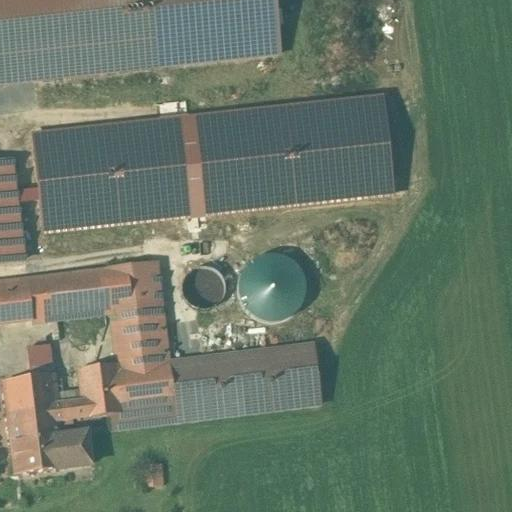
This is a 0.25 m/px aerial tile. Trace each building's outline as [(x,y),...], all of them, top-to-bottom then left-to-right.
[(271,0),(0,0),(0,87),(278,57),(271,0)] [(7,162),(0,163),(0,263),(22,261),(7,162)] [(117,323),(162,318),(156,263),(109,269),(115,311),(117,323)] [(0,323),(115,311),(109,269),(0,282),(0,323)] [(221,298),(222,290),(221,282),(216,275),(209,271),(200,269),(192,271),(185,276),(181,283),(179,291),(181,299),(186,306),(193,310),(201,312),(210,310),(216,305),(221,298)] [(172,402),(167,363),(162,318),(117,323),(109,325),(113,365),(115,366),(120,411),(172,402)] [(172,402),(120,411),(121,415),(110,416),(111,432),(318,406),(310,346),(167,363),(172,402)] [(115,366),(113,365),(76,370),(78,391),(83,419),(83,421),(110,416),(121,415),(120,411),(115,366)] [(58,427),(54,394),(51,377),(2,383),(13,477),(89,465),(84,434),(59,437),(58,427)] [(83,419),(78,391),(54,394),(58,427),(70,426),(70,420),(83,419)] [(160,467),(138,469),(139,489),(161,488),(160,467)]
